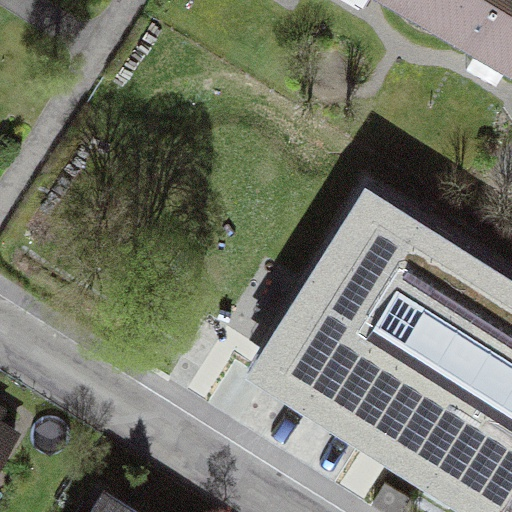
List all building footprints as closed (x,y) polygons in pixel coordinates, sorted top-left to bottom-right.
[(511,51),(511,0),(420,0),(511,53),(511,51)] [(511,294),(382,211),(288,357),(511,500),(511,294)] [(0,424),(0,454),(14,433),(0,424)] [(390,511),(399,511),(409,496),(385,481),(373,501),(390,511)] [(139,511),(103,489),(88,511),(139,511)]
